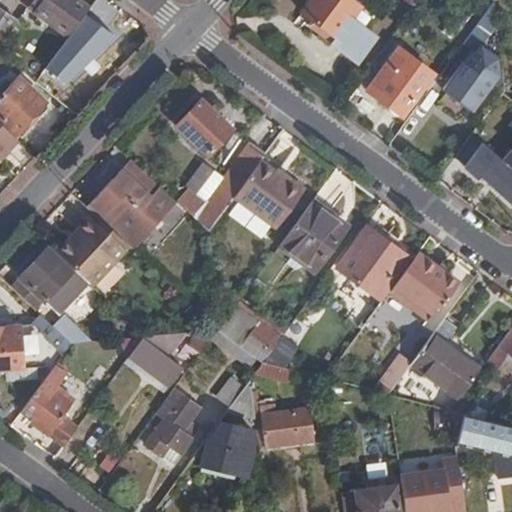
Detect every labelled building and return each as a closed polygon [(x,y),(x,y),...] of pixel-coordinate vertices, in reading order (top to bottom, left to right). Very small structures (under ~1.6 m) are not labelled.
[(86,6),(78,0),(32,0),(28,6),(28,7),(66,35),(86,6)] [(373,16),(358,5),(350,0),(309,0),(301,12),(336,36),(330,44),(345,55),(373,16)] [(495,26),(492,1),(462,42),(476,52),(495,26)] [(0,45),(17,22),(0,10),(0,45)] [(0,71),(1,72),(13,59),(0,47),(0,71)] [(500,73),(498,59),(486,49),(472,68),(462,61),(451,76),(454,78),(478,95),(481,98),(500,73)] [(404,75),(412,66),(393,52),(385,64),(391,68),(392,66),(404,75)] [(426,92),(437,77),(415,61),(412,66),(404,75),(392,66),(391,68),(385,64),(374,77),(380,82),(371,95),(400,116),(421,88),(426,92)] [(45,102),(18,77),(0,96),(0,114),(18,131),(45,102)] [(470,108),(478,95),(454,78),(446,90),(470,108)] [(233,129),(201,98),(176,125),(208,155),(233,129)] [(0,158),(17,140),(0,123),(0,158)] [(509,207),(511,203),(511,150),(501,162),(471,135),(454,159),(465,168),(462,171),(476,183),(479,180),(509,207)] [(259,161),(265,153),(247,141),(212,189),(203,201),(184,188),(175,201),(177,203),(192,217),(208,231),(230,202),(234,196),(259,161)] [(175,201),(161,188),(130,159),(87,206),(133,250),(177,203),(175,201)] [(259,161),(234,196),(276,227),(302,192),(259,161)] [(337,211),(315,196),(311,202),(332,218),(334,215),(337,211)] [(311,202),(279,245),(315,271),(349,225),(334,215),(332,218),(311,202)] [(127,251),(131,248),(94,213),(90,217),(127,251)] [(88,283),(93,287),(127,251),(90,217),(77,232),(78,233),(70,242),(69,240),(57,253),(73,269),(83,278),(88,283)] [(385,297),(413,258),(372,229),(359,248),(354,244),(339,264),(344,268),(341,273),(368,291),(358,304),(372,314),(385,297)] [(78,233),(77,232),(69,240),(70,242),(78,233)] [(83,278),(73,269),(71,272),(47,248),(18,278),(43,302),(57,315),(88,283),(83,278)] [(461,282),(418,251),(413,258),(385,297),(397,305),(404,295),(432,314),(438,305),(442,308),(461,282)] [(43,302),(18,278),(10,286),(36,310),(43,302)] [(192,332),(218,329),(186,299),(165,322),(126,320),(127,320),(143,335),(142,337),(186,332),(192,332)] [(282,335),(283,334),(239,300),(218,329),(256,357),(263,362),(282,335)] [(64,313),(52,326),(70,343),(72,343),(83,331),(64,313)] [(460,321),(448,313),(412,362),(410,364),(459,399),(480,369),(443,343),(460,321)] [(52,326),(40,315),(34,323),(0,325),(0,369),(4,369),(36,367),(54,365),(54,364),(70,343),(52,326)] [(143,335),(127,320),(118,331),(119,339),(142,337),(143,335)] [(511,326),(487,361),(497,368),(509,353),(511,355),(511,326)] [(200,353),(210,339),(218,329),(192,332),(188,345),(200,353)] [(249,367),(256,357),(218,329),(210,339),(249,367)] [(168,356),(186,332),(142,337),(127,357),(139,365),(142,360),(149,366),(146,371),(168,386),(182,367),(168,356)] [(263,362),(285,367),(300,347),(282,335),(263,362)] [(410,364),(412,362),(400,353),(380,379),(392,388),(410,364)] [(127,357),(123,363),(164,392),(168,386),(146,371),(149,366),(142,360),(139,365),(127,357)] [(287,382),(291,369),(285,367),(263,362),(254,374),(287,382)] [(29,421),(63,446),(77,426),(61,415),(74,398),(56,386),(66,373),(54,364),(54,365),(21,408),(33,417),(29,421)] [(36,367),(4,369),(5,380),(38,378),(36,367)] [(216,396),(230,407),(245,387),(231,376),(216,396)] [(255,414),(250,379),(245,387),(230,407),(226,413),(257,420),(255,414)] [(174,388),(156,412),(164,417),(145,444),(173,464),(199,427),(190,421),(200,409),(174,388)] [(21,408),(18,412),(29,421),(33,417),(21,408)] [(261,413),(265,447),(266,447),(281,445),(280,435),(296,434),(298,444),(314,441),(309,408),(261,413)] [(444,431),(454,434),(450,410),(441,408),(444,431)] [(511,425),(450,410),(457,456),(459,466),(468,468),(464,436),(493,445),(499,477),(511,475),(511,425)] [(257,420),(261,447),(265,447),(261,413),(255,414),(257,420)] [(253,449),(254,431),(222,423),(206,444),(201,465),(247,476),(253,449)] [(280,435),(281,445),(298,444),(296,434),(280,435)] [(443,468),(400,475),(405,511),(456,511),(466,511),(461,481),(459,466),(457,456),(442,459),(443,468)] [(468,468),(459,466),(461,481),(485,487),(483,469),(468,468)] [(399,511),(396,485),(342,492),(344,511),(399,511)]
